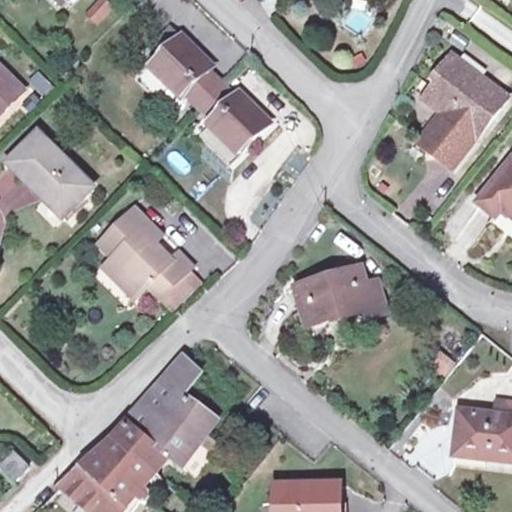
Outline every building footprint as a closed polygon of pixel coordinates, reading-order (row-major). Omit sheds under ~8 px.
[(117,13),(104,0),(103,0),(85,18),(98,31),(117,13)] [(175,54),(191,39),(180,27),(164,42),(175,54)] [(191,39),(175,54),(158,70),(188,101),(193,96),(205,108),(227,85),(216,74),(221,69),(191,39)] [(486,58),(481,65),(501,80),(507,72),(486,58)] [(434,149),(424,163),(432,169),(432,168),(446,179),(472,143),(500,105),(445,63),(428,87),(431,89),(419,106),(438,120),(423,141),(434,149)] [(2,69),(0,70),(0,118),(26,94),(2,69)] [(241,99),(227,85),(205,108),(218,122),(214,126),(244,157),(277,125),(246,94),(241,99)] [(193,96),(188,101),(186,103),(198,115),(205,108),(193,96)] [(65,218),(87,196),(33,140),(2,170),(26,195),(36,186),(65,218)] [(434,149),(423,141),(413,155),(424,163),(434,149)] [(498,217),(511,228),(511,171),(510,170),(478,210),(493,222),(498,217)] [(160,297),(182,276),(188,270),(175,256),(165,266),(147,248),(154,241),(130,217),(101,245),(114,258),(104,267),(134,297),(142,289),(155,302),(160,297)] [(182,276),(160,297),(173,310),(194,289),(182,276)] [(364,333),(385,328),(375,292),(366,295),(362,281),(292,299),(303,340),(362,325),(364,333)] [(111,445),(155,483),(166,471),(175,479),(215,436),(184,408),(203,388),(182,369),(126,424),(111,445)] [(511,417),(497,416),(495,430),(511,431),(511,417)] [(511,476),(511,431),(495,430),(460,425),(455,469),(511,476)] [(77,511),(129,511),(155,483),(111,445),(58,494),(59,495),(77,511)] [(24,477),(11,464),(0,475),(0,478),(11,490),(24,477)] [(271,511),(336,511),(336,504),(271,503),(271,511)]
